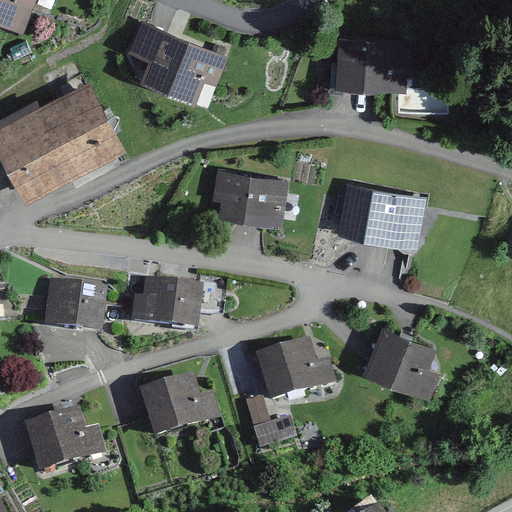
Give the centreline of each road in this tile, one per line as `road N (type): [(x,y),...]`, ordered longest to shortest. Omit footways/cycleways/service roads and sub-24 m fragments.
road 1 (residential): [(11,231),(162,159),(251,133),(340,122),(511,173)]
road 2 (residential): [(321,280),(313,314),(106,374),(3,421)]
road 3 (residential): [(11,231),(321,280)]
road 4 (residential): [(182,0),(257,22),(300,12),(309,0)]
